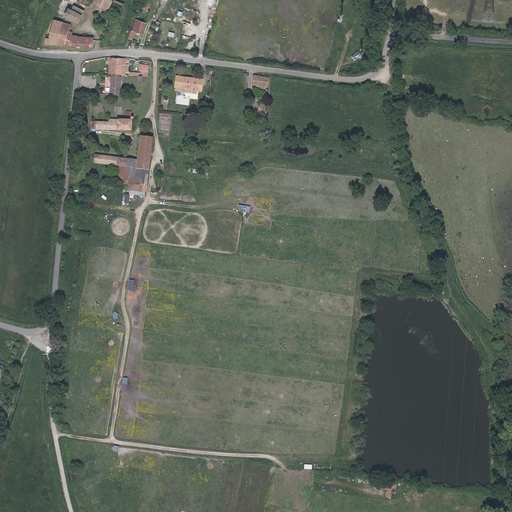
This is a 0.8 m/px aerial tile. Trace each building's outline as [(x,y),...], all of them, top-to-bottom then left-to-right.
[(107,10),(111,1),(109,0),(94,0),(93,3),(107,10)] [(83,11),(74,6),(72,10),(81,15),(83,11)] [(81,15),(72,10),(68,8),(64,16),(77,22),(81,15)] [(72,35),(72,33),(71,31),(68,31),(70,25),(53,20),(50,36),(49,35),(48,36),(46,36),(46,38),(44,43),(57,45),(65,45),(70,46),(92,47),(93,38),(77,36),(72,35)] [(142,34),(145,23),(136,20),(132,31),(142,34)] [(125,75),(125,59),(113,59),(112,75),(121,75),(125,75)] [(148,74),(148,71),(149,66),(139,65),(139,70),(140,70),(140,73),(143,73),(148,74)] [(120,96),(121,75),(112,75),(110,95),(120,96)] [(201,91),(203,80),(198,79),(198,82),(186,80),(186,78),(176,76),(175,88),(185,89),(185,92),(196,94),(197,91),(201,91)] [(267,87),(269,78),(253,76),(252,85),(256,86),(264,87),(267,87)] [(266,110),(266,109),(265,109),(265,104),(259,103),(258,114),(265,115),(265,112),(267,112),(267,110),(266,110)] [(131,130),(132,120),(109,120),(109,122),(92,122),(92,129),(115,129),(131,130)] [(149,170),(152,138),(141,137),(138,160),(94,154),(94,163),(120,166),(129,168),(137,168),(149,170)] [(128,179),(129,168),(120,166),(119,175),(118,183),(127,184),(128,179)] [(135,180),(137,168),(129,168),(128,179),(135,180)] [(147,186),(149,170),(137,168),(135,180),(135,184),(147,186)] [(146,192),(147,186),(135,184),(135,180),(128,179),(127,184),(127,190),(146,192)] [(128,391),(129,378),(121,378),(120,391),(128,391)]
